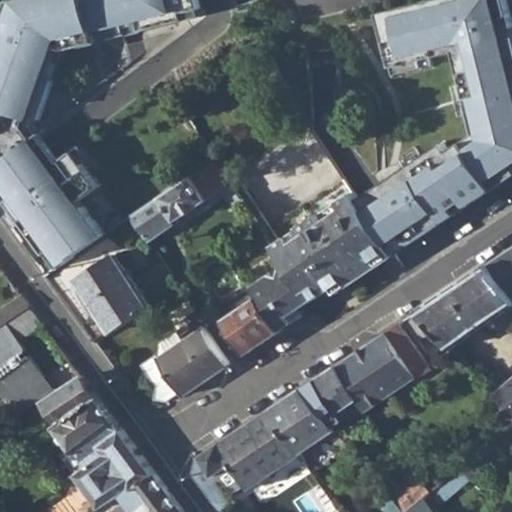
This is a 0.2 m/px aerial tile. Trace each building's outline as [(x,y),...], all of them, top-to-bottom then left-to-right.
[(10,0),(7,10),(0,7),(0,8),(0,161),(42,131),(47,129),(40,120),(55,78),(47,75),(55,52),(66,49),(81,45),(80,37),(96,33),(98,41),(185,19),(183,11),(201,7),(199,0),(10,0)] [(370,191),(359,198),(395,252),(396,253),(408,246),(511,177),(511,19),(507,0),(429,0),(376,14),(390,67),(453,51),(474,133),(449,150),(444,142),(370,191)] [(203,14),(201,7),(183,11),(185,19),(203,14)] [(80,37),(81,45),(98,41),(96,33),(80,37)] [(47,75),(55,78),(66,49),(55,52),(47,75)] [(53,146),(42,131),(0,161),(0,175),(3,180),(14,195),(8,200),(23,220),(57,268),(106,233),(81,199),(101,185),(76,149),(62,159),(53,146)] [(135,215),(152,241),(180,222),(178,219),(233,182),(228,175),(218,160),(135,215)] [(357,276),(395,252),(359,198),(353,190),(273,243),(285,262),(310,298),(344,276),(349,282),(357,276)] [(511,249),(488,266),(511,297),(511,249)] [(78,279),(113,332),(151,306),(116,253),(78,279)] [(310,298),(285,262),(251,285),(259,298),(281,330),(294,322),(288,313),(310,298)] [(501,315),(511,308),(511,297),(488,266),(418,312),(452,349),(484,326),(499,315),(501,315)] [(0,305),(0,324),(9,318),(30,304),(21,291),(0,305)] [(196,306),(189,296),(168,310),(175,320),(196,306)] [(226,320),(247,353),(281,330),(259,298),(226,320)] [(9,318),(0,324),(0,333),(5,342),(20,333),(9,318)] [(182,389),(185,393),(233,362),(206,322),(187,336),(163,352),(160,354),(159,354),(143,366),(158,386),(155,397),(168,399),(182,389)] [(359,400),(366,412),(431,370),(401,324),(337,366),(359,400)] [(163,337),(163,352),(187,336),(180,325),(163,337)] [(46,402),(61,423),(99,397),(84,376),(61,391),(35,354),(30,358),(25,351),(30,348),(20,333),(5,342),(0,333),(0,375),(2,378),(1,383),(18,389),(16,395),(25,407),(44,395),(48,401),(46,402)] [(304,388),(336,427),(345,421),(340,413),(359,400),(337,366),(304,388)] [(511,381),(495,396),(511,414),(511,381)] [(271,410),(301,452),(331,433),(343,450),(350,444),(336,427),(304,388),(271,410)] [(75,452),(73,454),(80,464),(73,468),(65,474),(67,478),(106,451),(104,447),(109,444),(109,441),(124,430),(99,397),(61,423),(55,426),(75,452)] [(250,488),(269,476),(284,466),(302,453),(301,452),(271,410),(196,460),(193,474),(221,511),(236,502),(231,494),(247,483),(250,488)] [(111,478),(123,496),(125,494),(156,473),(124,430),(109,441),(109,444),(104,447),(106,451),(121,471),(111,478)] [(428,494),(433,502),(460,479),(462,481),(474,471),(473,469),(491,453),(486,446),(431,492),(428,494)] [(66,458),(73,468),(80,464),(73,454),(66,458)] [(290,474),(284,466),(269,476),(276,485),(290,474)] [(185,511),(156,473),(125,494),(130,502),(137,511),(185,511)] [(397,501),(406,511),(428,494),(431,492),(422,481),(416,474),(392,494),(393,495),(397,501)] [(94,502),(100,511),(120,498),(113,488),(94,502)] [(117,511),(120,510),(130,502),(125,494),(123,496),(120,498),(100,511),(98,511),(117,511)] [(433,511),(437,509),(433,502),(428,494),(406,511),(433,511)] [(387,508),(390,511),(406,511),(397,501),(393,495),(385,502),(389,507),(387,508)] [(117,511),(137,511),(130,502),(120,510),(117,511)]
